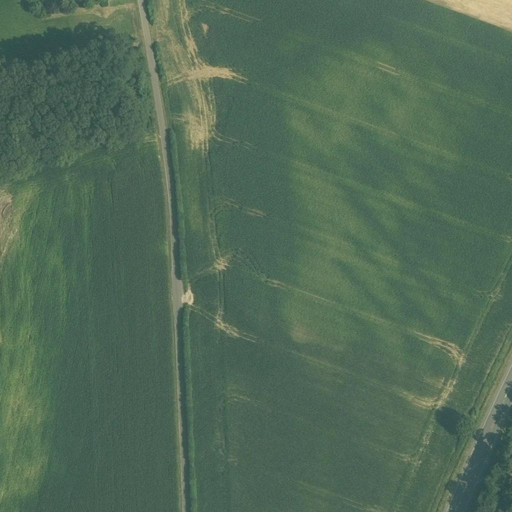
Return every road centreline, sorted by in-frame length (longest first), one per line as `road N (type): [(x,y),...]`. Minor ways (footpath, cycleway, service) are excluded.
road 1 (unclassified): [(187,511),(171,163),(145,0)]
road 2 (secondary): [(511,383),(455,511)]
